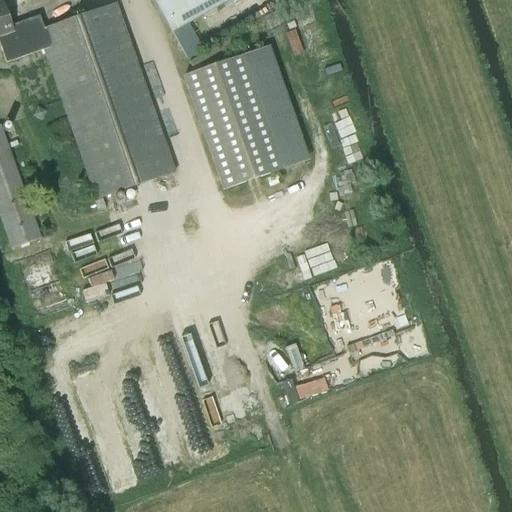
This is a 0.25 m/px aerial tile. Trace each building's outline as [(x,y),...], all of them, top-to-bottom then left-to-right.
[(153,0),(187,61),(202,52),(186,25),(231,0),(153,0)] [(0,50),(5,65),(43,52),(36,33),(43,30),(39,16),(9,27),(0,1),(0,50)] [(115,5),(43,30),(36,33),(43,52),(55,85),(59,99),(95,201),(174,173),(115,5)] [(242,57),(183,78),(223,191),(281,171),(242,57)] [(0,221),(10,250),(40,239),(0,126),(0,221)]
